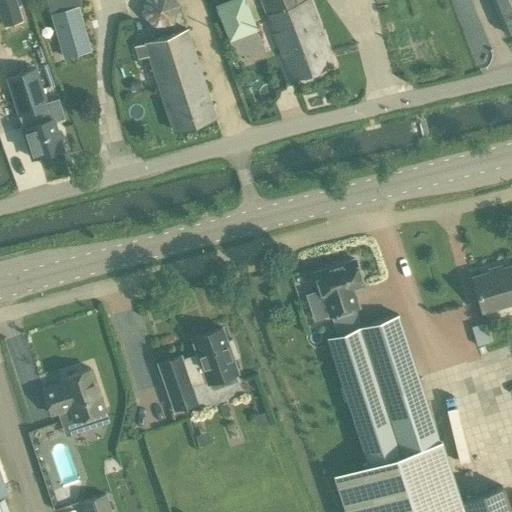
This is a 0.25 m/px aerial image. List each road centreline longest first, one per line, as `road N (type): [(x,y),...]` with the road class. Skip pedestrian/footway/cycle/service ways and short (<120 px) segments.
road 1 (unclassified): [(0,208),(511,75)]
road 2 (tertiary): [(0,289),(511,157)]
road 3 (unclassified): [(0,317),(375,222),(511,196)]
